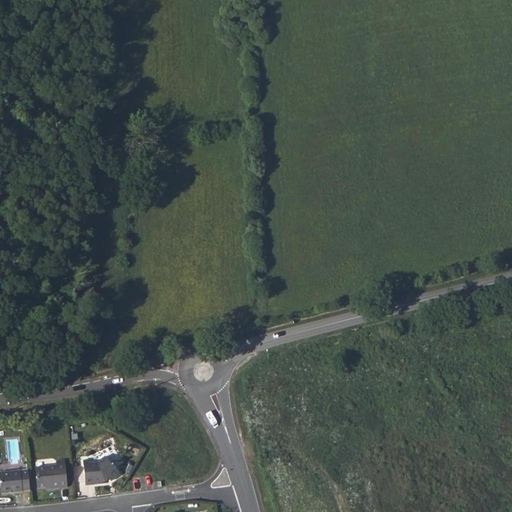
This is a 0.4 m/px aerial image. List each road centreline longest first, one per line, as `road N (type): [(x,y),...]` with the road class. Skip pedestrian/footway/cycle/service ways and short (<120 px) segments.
road 1 (tertiary): [(218,364),(295,332),(511,278)]
road 2 (tertiary): [(0,398),(186,376)]
